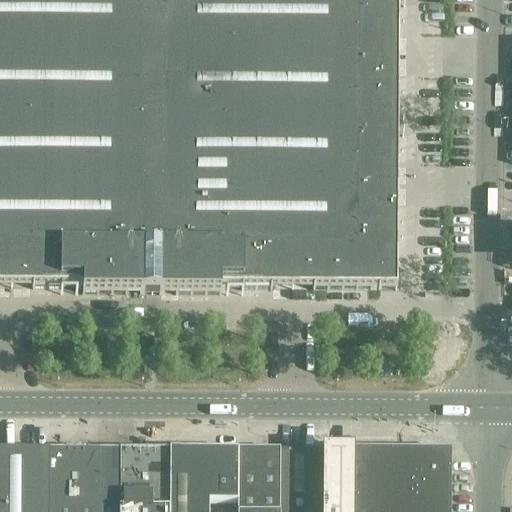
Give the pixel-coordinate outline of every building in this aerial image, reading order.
[(397,276),(398,38),(398,0),(0,0),(0,289),(83,290),(83,296),(113,296),(221,296),(221,291),(397,292),(397,276)] [(0,511),(49,511),(50,451),(0,451),(0,511)] [(119,511),(120,452),(50,451),(49,511),(119,511)] [(169,511),(170,452),(120,452),(119,511),(169,511)] [(237,505),(238,452),(170,452),(169,511),(209,511),(209,505),(237,505)] [(279,511),(280,453),(238,452),(237,505),(237,511),(279,511)] [(321,511),(322,453),(280,453),(279,511),(321,511)] [(322,453),(321,511),(353,511),(354,453),(322,453)] [(450,511),(451,499),(451,454),(354,453),(353,511),(450,511)]
